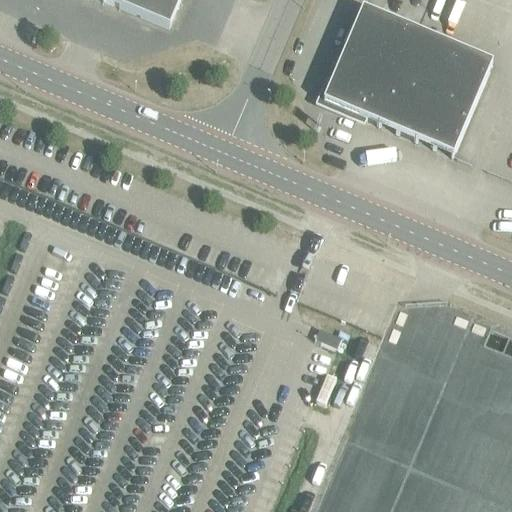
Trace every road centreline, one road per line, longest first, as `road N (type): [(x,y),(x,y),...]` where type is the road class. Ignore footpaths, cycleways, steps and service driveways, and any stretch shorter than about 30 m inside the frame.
road 1 (tertiary): [(511,278),(223,156)]
road 2 (tertiary): [(223,156),(0,60)]
road 3 (unclassified): [(223,156),(289,0)]
